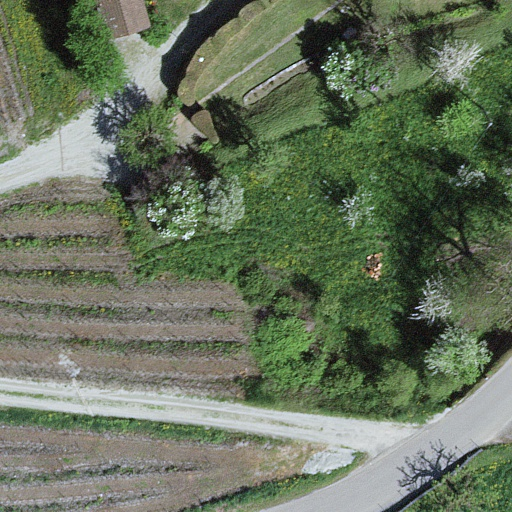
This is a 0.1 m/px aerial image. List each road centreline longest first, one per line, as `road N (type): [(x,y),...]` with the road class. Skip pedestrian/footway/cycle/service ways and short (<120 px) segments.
road 1 (track): [(418,461),(397,439),(374,434),(0,389)]
road 2 (track): [(0,179),(90,139),(235,0)]
road 3 (unclassified): [(511,388),(418,461),(318,511)]
